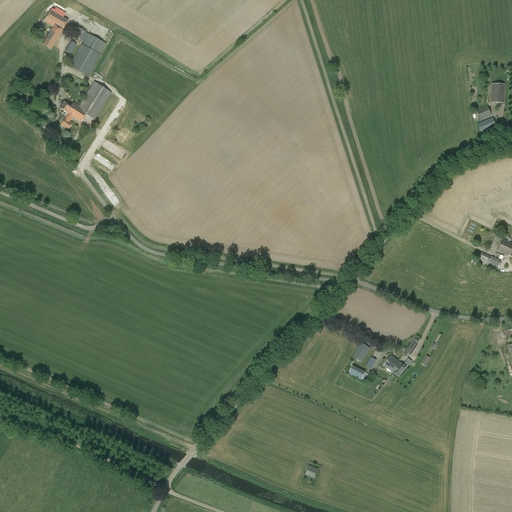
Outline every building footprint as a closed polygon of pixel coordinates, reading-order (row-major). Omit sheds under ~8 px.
[(44,22),(53,28),(42,45),(50,50),(63,30),(69,20),(51,10),(44,22)] [(81,40),(86,31),(77,26),(72,35),(81,40)] [(87,77),(99,56),(106,44),(88,34),(70,67),(87,77)] [(76,45),(76,44),(74,43),(75,42),(71,40),(65,51),(71,55),(76,46),(76,45)] [(60,109),(68,114),(73,117),(81,123),(86,115),(94,120),(111,93),(94,83),(79,106),(73,103),(71,107),(64,102),(60,109)] [(16,93),(20,87),(15,84),(12,90),(16,93)] [(504,103),(505,85),(492,84),(491,103),(504,103)] [(480,120),(491,115),(488,106),(477,111),(480,120)] [(68,114),(65,119),(61,125),(68,130),(72,124),(69,122),(73,117),(68,114)] [(477,124),(480,131),(496,125),(493,117),(477,124)] [(48,131),(52,124),(47,121),(43,127),(48,131)] [(498,250),(506,253),(507,250),(510,251),(511,246),(511,243),(503,240),(498,250)] [(477,262),(482,264),(496,271),(501,261),(482,252),(477,262)] [(362,362),(370,348),(361,343),(353,356),(362,362)] [(405,355),(403,357),(403,358),(401,360),(405,363),(406,362),(409,364),(411,361),(407,357),(405,355)] [(426,366),(431,358),(426,355),(422,364),(426,366)] [(384,365),(391,371),(394,368),(392,366),(397,360),(392,356),(384,365)] [(375,362),(370,359),(366,366),(371,370),(375,362)] [(406,368),(397,360),(392,366),(394,368),(391,371),(393,373),(398,377),(406,368)] [(362,378),(365,379),(368,373),(352,365),(348,373),(361,380),(362,378)] [(314,479),(318,469),(309,466),(305,475),(314,479)]
